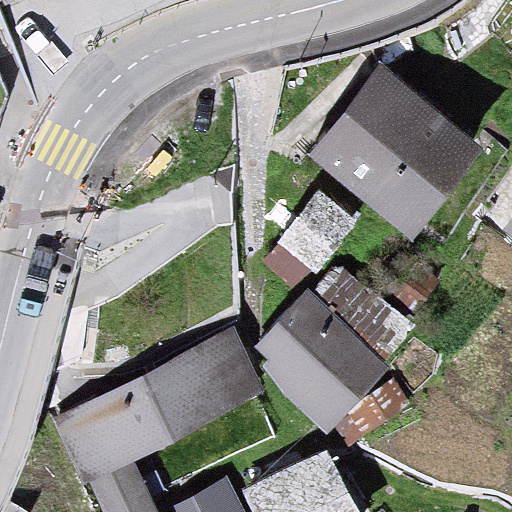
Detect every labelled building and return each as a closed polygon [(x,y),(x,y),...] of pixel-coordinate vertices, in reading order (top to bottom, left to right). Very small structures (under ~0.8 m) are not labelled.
[(376,65),(310,150),(407,226),(474,140),(376,65)] [(212,228),(205,183),(105,228),(111,300),(212,228)] [(267,257),(305,287),(362,217),(323,186),(267,257)] [(511,208),(501,224),(511,232),(511,208)] [(381,365),(313,296),(257,351),(325,420),(381,365)] [(241,362),(226,332),(146,373),(176,431),(256,390),(241,362)] [(251,511),(357,511),(323,447),(240,491),(251,511)] [(152,511),(127,462),(85,483),(100,511),(152,511)] [(237,511),(221,481),(184,501),(189,511),(237,511)]
